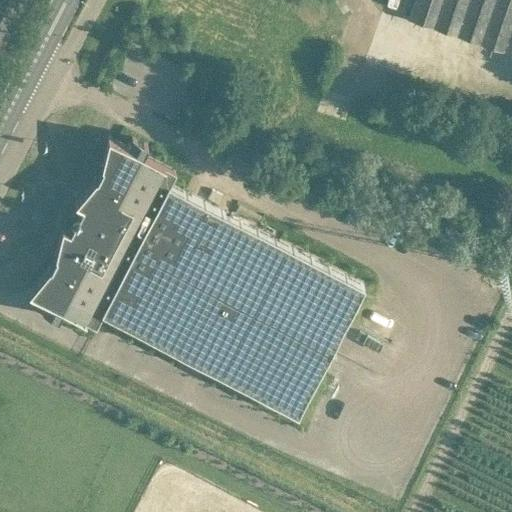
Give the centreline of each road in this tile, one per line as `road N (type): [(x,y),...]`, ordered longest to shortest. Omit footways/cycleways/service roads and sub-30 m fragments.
road 1 (unknown): [(0,283),(337,460),(392,426),(429,352),(430,324),(397,269),(38,45)]
road 2 (unclassified): [(0,186),(98,0)]
road 3 (primary): [(0,116),(62,0)]
